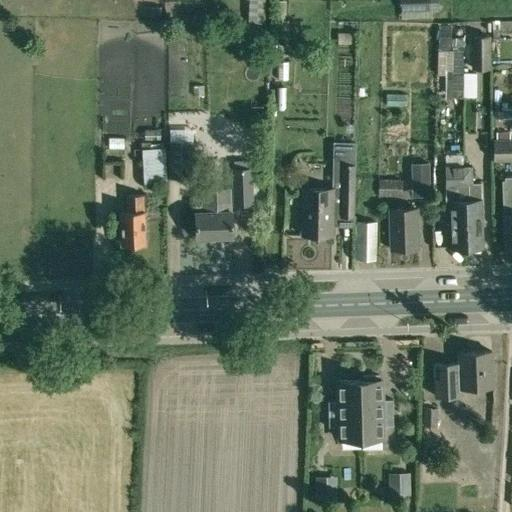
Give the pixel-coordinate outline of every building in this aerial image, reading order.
[(400,0),(402,10),(431,8),(430,0),(400,0)] [(294,1),(283,2),(285,31),(296,31),(294,1)] [(366,44),(365,34),(346,36),(347,46),(366,44)] [(490,35),(472,35),(473,69),(491,68),(490,35)] [(451,96),(462,96),(462,72),(451,72),(451,96)] [(394,113),(414,113),(414,98),(395,98),(394,113)] [(493,139),(493,160),(508,161),(511,160),(511,138),(509,139),(509,132),(496,132),(496,139),(493,139)] [(124,138),(109,138),(109,148),(123,148),(124,138)] [(193,178),(192,141),(169,142),(169,178),(193,178)] [(303,187),(302,233),(332,234),(332,213),(341,214),(341,215),(353,215),(354,164),(355,144),(339,144),(338,163),(333,162),(332,188),(303,187)] [(144,181),(165,180),(164,147),(142,148),(144,181)] [(232,148),(234,204),(252,204),(251,168),(266,168),(265,147),(232,148)] [(429,196),(428,163),(411,163),(412,196),(429,196)] [(467,183),(468,183),(471,183),(471,165),(446,165),(447,184),(467,183)] [(511,177),(505,178),(505,181),(503,181),(504,244),(511,243),(511,177)] [(379,194),(402,196),(402,179),(380,178),(379,194)] [(471,183),(468,183),(468,200),(466,200),(467,246),(482,245),(481,199),(481,183),(471,183)] [(195,211),(196,236),(231,235),(230,188),(201,189),(202,211),(195,211)] [(121,211),(121,243),(144,243),(144,210),(143,210),(143,194),(127,194),(127,211),(121,211)] [(451,246),(467,246),(466,200),(450,200),(451,246)] [(389,208),(390,248),(418,247),(417,207),(389,208)] [(355,257),(375,258),(377,221),(356,220),(355,257)] [(460,387),(493,385),(492,351),(457,352),(458,362),(434,363),(434,394),(460,393),(460,387)] [(359,379),(361,437),(383,437),(383,424),(393,424),(392,398),(382,398),(382,379),(379,379),(379,374),(363,375),(363,379),(359,379)] [(361,437),(359,379),(338,380),(338,400),(328,400),(329,426),(339,426),(339,438),(361,437)] [(422,409),(423,425),(437,424),(436,408),(422,409)] [(409,494),(408,473),(389,474),(390,495),(409,494)] [(336,497),(335,477),(316,478),(316,498),(336,497)]
